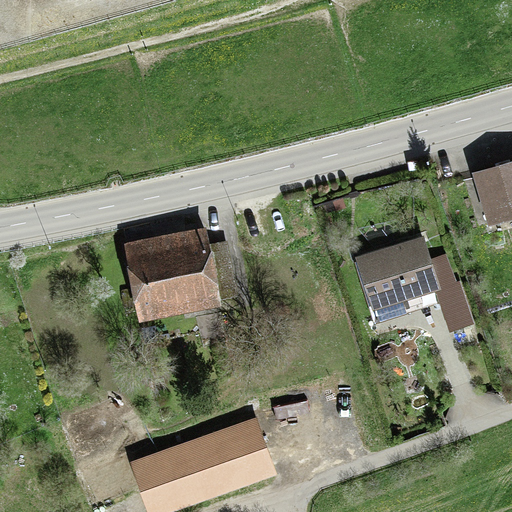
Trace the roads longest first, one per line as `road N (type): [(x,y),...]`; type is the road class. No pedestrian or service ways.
road 1 (tertiary): [(0,230),(220,183),(511,106)]
road 2 (residential): [(246,511),(511,417)]
